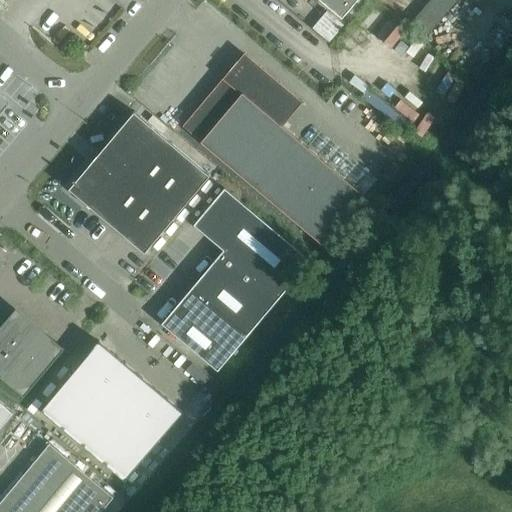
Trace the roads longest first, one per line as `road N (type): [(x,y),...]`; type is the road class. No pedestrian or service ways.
road 1 (unclassified): [(77,99),(169,0)]
road 2 (unclassified): [(0,202),(77,99)]
